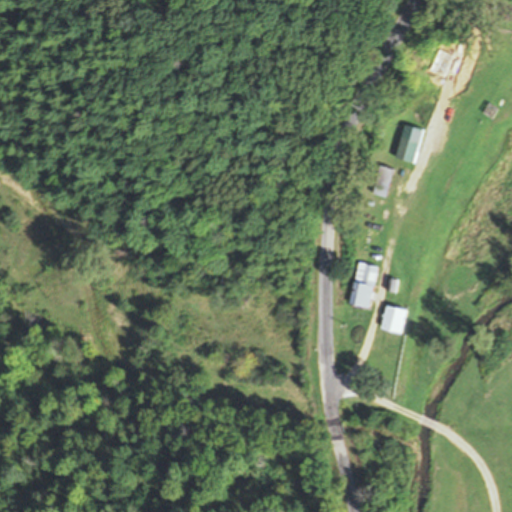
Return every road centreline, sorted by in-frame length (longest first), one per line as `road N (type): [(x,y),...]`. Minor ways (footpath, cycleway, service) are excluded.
road 1 (residential): [(356,511),(331,372),(328,260),(343,159),(377,82),(428,0)]
road 2 (residential): [(330,329),(483,364),(491,374),(495,511)]
